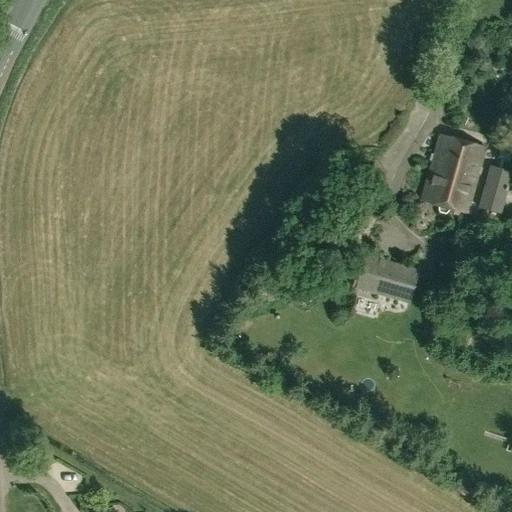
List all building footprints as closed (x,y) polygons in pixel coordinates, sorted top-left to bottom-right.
[(430,168),(475,180),(484,147),(440,135),(430,168)] [(501,213),(511,172),(490,167),(479,207),(501,213)] [(466,213),(475,180),(430,168),(421,201),(438,205),(439,212),(445,214),(449,209),(466,213)] [(355,260),(381,204),(345,190),(338,206),(322,245),(355,260)] [(503,287),(511,233),(487,229),(478,283),(503,287)] [(409,304),(419,270),(408,268),(362,255),(353,288),(398,301),(409,304)] [(487,353),(495,316),(441,305),(433,342),(487,353)]
